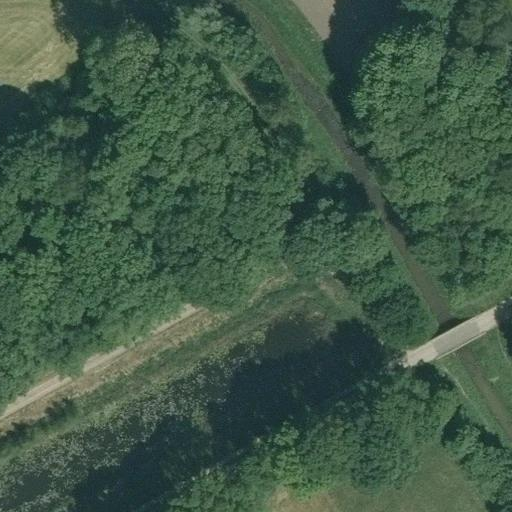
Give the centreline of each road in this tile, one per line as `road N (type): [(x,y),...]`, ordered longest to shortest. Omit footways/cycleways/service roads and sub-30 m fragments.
road 1 (track): [(397,374),(380,317),(351,274),(328,258),(298,257),(0,411)]
road 2 (track): [(430,356),(153,511)]
